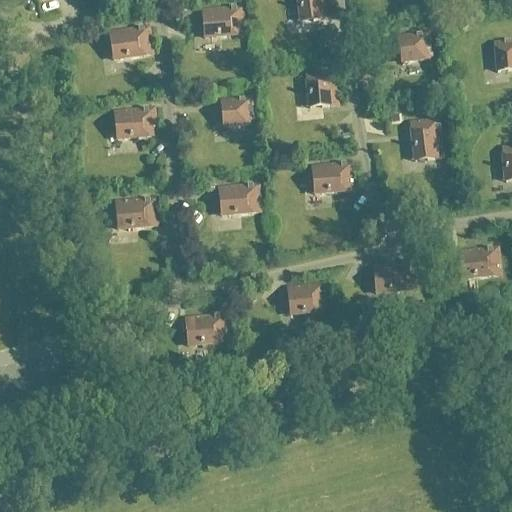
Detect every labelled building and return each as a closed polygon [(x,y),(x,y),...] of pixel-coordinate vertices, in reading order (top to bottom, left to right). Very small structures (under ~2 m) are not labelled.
[(325,0),(296,0),(299,24),(328,21),(325,0)] [(428,3),(420,3),(421,12),(429,11),(428,3)] [(202,11),(204,39),(244,37),(242,8),(202,11)] [(148,28),(108,34),(113,62),(152,56),(148,28)] [(427,34),(397,39),(401,65),(431,60),(427,34)] [(511,41),(494,43),(497,73),(511,71),(511,41)] [(334,72),(306,74),(308,110),(337,107),(334,72)] [(221,102),(223,128),(253,125),(250,99),(221,102)] [(113,114),(116,142),(156,138),(153,110),(113,114)] [(409,124),(413,164),(442,161),(438,121),(409,124)] [(505,184),(511,183),(511,147),(502,149),(505,184)] [(351,165),(311,168),(313,196),(353,194),(351,165)] [(258,184),(218,189),(221,217),(261,213),(258,184)] [(156,201),(116,204),(118,232),(158,230),(156,201)] [(458,253),(461,281),(501,277),(498,249),(458,253)] [(4,262),(0,262),(0,283),(9,281),(4,262)] [(426,264),(418,264),(419,272),(427,272),(426,264)] [(413,265),(373,268),(375,297),(415,293),(413,265)] [(287,289),(289,318),(324,315),(322,286),(287,289)] [(15,304),(0,308),(0,328),(20,323),(15,304)] [(225,316),(185,320),(188,349),(228,345),(225,316)]
